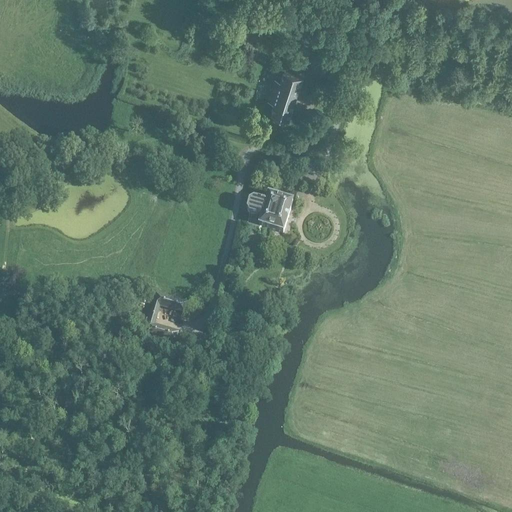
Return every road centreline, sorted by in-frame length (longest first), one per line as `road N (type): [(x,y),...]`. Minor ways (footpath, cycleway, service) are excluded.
road 1 (track): [(196,326),(213,308),(251,153),(323,162),(370,49),(419,47),(511,70)]
road 2 (track): [(323,162),(301,230),(316,247),(338,233),(335,217),(315,209)]
